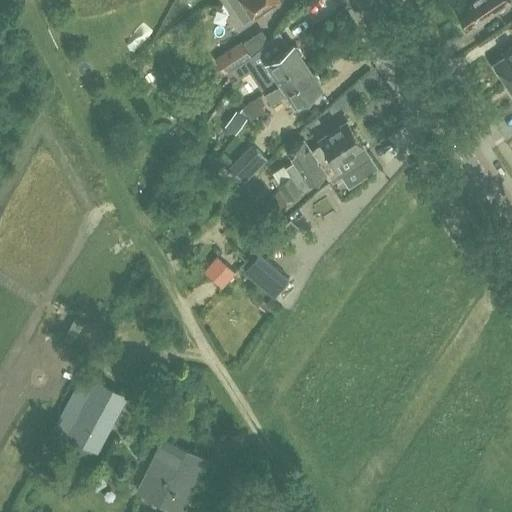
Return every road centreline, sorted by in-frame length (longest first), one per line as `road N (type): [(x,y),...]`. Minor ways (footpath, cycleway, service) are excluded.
road 1 (tertiary): [(511,222),(363,0)]
road 2 (track): [(311,511),(177,299)]
road 3 (unknown): [(393,44),(269,131)]
